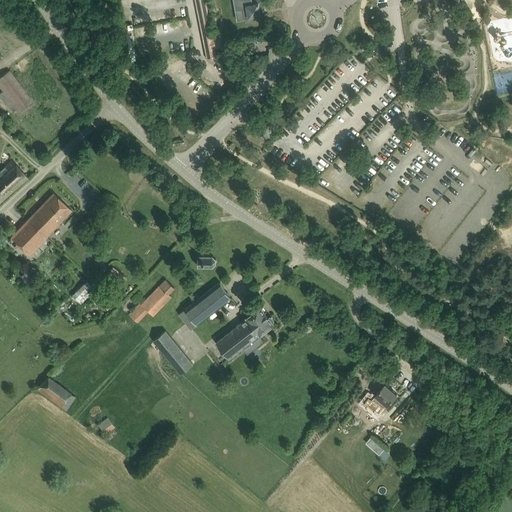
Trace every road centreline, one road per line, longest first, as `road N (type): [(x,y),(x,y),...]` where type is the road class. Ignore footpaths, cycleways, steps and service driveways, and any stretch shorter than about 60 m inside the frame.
road 1 (tertiary): [(511,388),(254,223),(186,174),(114,105)]
road 2 (track): [(358,288),(354,318),(456,412),(461,426),(447,453),(389,511)]
road 3 (unclassified): [(0,212),(114,105)]
road 4 (tertiary): [(114,105),(41,0)]
